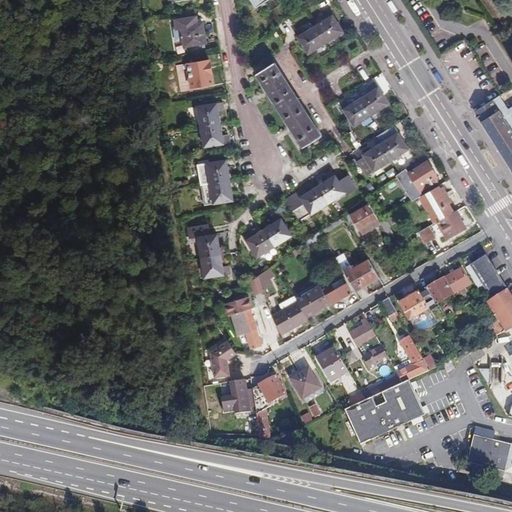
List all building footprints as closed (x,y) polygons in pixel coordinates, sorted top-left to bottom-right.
[(326,19),(316,26),(327,42),(344,31),(330,9),(323,14),(326,19)] [(196,17),(174,20),(176,31),(182,30),(184,47),(205,43),(202,22),(197,22),(196,17)] [(327,42),(316,26),(307,32),(303,26),(296,31),(310,52),(327,42)] [(208,61),(187,64),(191,86),(212,83),(208,61)] [(275,62),(256,74),(304,147),(322,135),(275,62)] [(372,92),(363,98),(373,114),(391,102),(377,82),(369,87),(372,92)] [(475,112),(511,172),(511,104),(507,107),(499,94),(475,112)] [(373,114),(363,98),(352,104),(349,100),(342,105),(355,125),(373,114)] [(196,107),(200,128),(218,124),(216,112),(222,111),(221,103),(196,107)] [(218,124),(200,128),(203,147),(228,143),(226,134),(220,135),(218,124)] [(400,132),(383,143),(394,159),(407,150),(411,147),(400,132)] [(394,159),(383,143),(367,154),(368,156),(360,160),(370,174),(384,165),(391,160),(394,159)] [(391,160),(396,168),(411,156),(407,150),(394,159),(391,160)] [(433,181),(436,186),(437,185),(444,181),(441,177),(439,178),(429,159),(410,171),(420,188),(433,181)] [(384,165),(382,167),(387,175),(396,168),(391,160),(384,165)] [(199,166),(203,186),(231,181),(228,161),(199,166)] [(330,181),(320,187),(330,203),(347,193),(349,195),(359,189),(350,175),(340,182),(334,171),(327,175),(330,181)] [(231,181),(203,186),(206,205),(234,200),(231,181)] [(436,186),(415,198),(430,225),(438,220),(455,211),(450,202),(452,200),(443,186),(439,188),(437,185),(436,186)] [(330,203),(320,187),(310,194),(306,189),(287,201),(304,228),(307,226),(303,221),(330,203)] [(377,220),(367,204),(348,215),(361,236),(379,225),(377,220)] [(467,227),(457,209),(455,211),(438,220),(440,223),(449,237),(467,227)] [(283,220),(266,230),(276,246),(293,236),(283,220)] [(438,220),(430,225),(428,226),(430,229),(440,223),(438,220)] [(435,237),(430,229),(428,226),(418,232),(426,243),(435,237)] [(199,241),(202,258),(221,254),(217,235),(209,236),(208,227),(188,230),(190,242),(199,241)] [(402,228),(386,237),(392,247),(408,238),(402,228)] [(276,246),(266,230),(255,237),(252,232),(245,236),(257,257),(276,246)] [(221,254),(202,258),(205,279),(230,274),(229,266),(223,267),(221,254)] [(508,331),(511,328),(511,294),(488,257),(473,266),(492,297),(488,300),(508,331)] [(344,259),(336,263),(354,293),(377,278),(366,260),(351,269),(344,259)] [(270,267),(258,275),(264,291),(267,298),(278,292),(270,278),(275,275),(270,267)] [(463,269),(445,280),(455,297),(473,286),(463,269)] [(264,291),(258,275),(250,283),(255,294),(264,291)] [(324,287),(319,289),(328,305),(329,307),(350,294),(343,283),(342,284),(340,283),(332,288),(329,283),(331,282),(329,278),(322,283),(324,287)] [(455,297),(445,280),(429,289),(430,292),(423,295),(439,324),(448,319),(440,305),(455,297)] [(317,286),(294,300),(296,303),(305,319),(328,305),(319,289),(317,286)] [(422,293),(420,290),(404,300),(405,303),(401,305),(412,321),(432,310),(422,293)] [(253,308),(250,296),(224,304),(228,316),(231,315),(237,335),(246,334),(250,349),(263,346),(251,309),(253,308)] [(501,336),(504,334),(483,297),(479,299),(494,325),(501,336)] [(398,314),(390,299),(382,304),(390,317),(398,314)] [(296,303),(274,315),(284,333),(305,321),(305,319),(296,303)] [(369,367),(388,357),(365,316),(361,319),(364,324),(349,332),(356,346),(358,345),(370,337),(376,347),(364,354),(362,355),(369,367)] [(494,340),(501,336),(494,325),(487,329),(494,340)] [(358,345),(364,354),(376,347),(370,337),(358,345)] [(409,381),(429,371),(409,337),(399,342),(412,364),(396,372),(400,380),(406,377),(409,381)] [(215,378),(232,376),(229,361),(238,354),(228,341),(211,353),(215,378)] [(349,373),(335,349),(315,361),(331,384),(349,373)] [(503,360),(491,359),(491,369),(490,384),(502,384),(503,360)] [(320,388),(308,368),(291,379),(303,398),(320,388)] [(488,384),(490,384),(491,369),(478,368),(488,384)] [(254,389),(256,406),(267,400),(270,403),(286,394),(276,376),(254,389)] [(237,414),(252,411),(247,380),(232,382),(234,397),(223,398),(226,412),(237,410),(237,414)] [(367,444),(427,417),(409,381),(344,411),(350,423),(356,437),(361,447),(367,444)] [(309,410),(316,422),(322,420),(314,406),(309,410)] [(267,408),(257,413),(261,439),(271,436),(267,408)] [(304,422),(311,419),(308,412),(300,415),(304,422)] [(474,436),(493,441),(495,432),(476,428),(474,436)] [(511,445),(493,441),(474,436),(468,463),(480,466),(478,475),(502,480),(504,472),(511,473),(511,445)]
